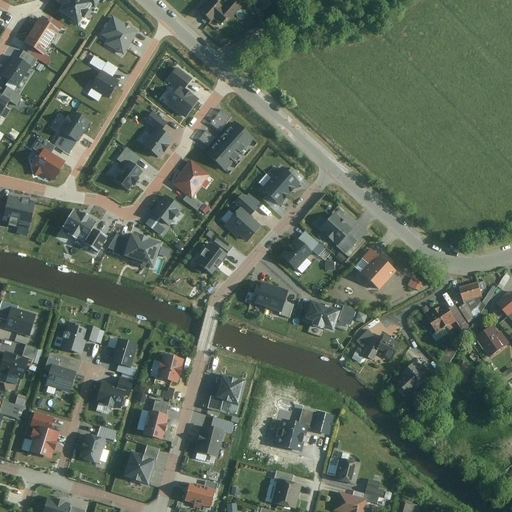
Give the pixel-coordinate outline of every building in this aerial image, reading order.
[(93,0),(67,0),(62,10),(81,21),(93,0)] [(240,8),(230,0),(229,0),(223,8),(213,0),(209,0),(198,13),(210,23),(214,19),(222,25),(228,17),(230,19),(240,8)] [(280,1),(279,0),(251,0),(263,15),(280,1)] [(36,25),(54,37),(62,25),(44,13),(36,25)] [(145,29),(120,14),(108,35),(113,38),(110,44),(130,56),(145,29)] [(28,37),(46,49),(54,37),(36,25),(28,37)] [(3,73),(22,84),(37,59),(18,48),(3,73)] [(100,63),(89,82),(114,97),(125,78),(100,63)] [(168,79),(177,85),(185,90),(193,78),(177,66),(168,79)] [(177,85),(167,101),(187,114),(197,98),(185,90),(177,85)] [(15,99),(0,88),(0,110),(5,114),(15,99)] [(92,117),(75,107),(61,131),(62,132),(77,140),(78,141),(92,117)] [(206,153),(224,169),(252,139),(234,122),(206,153)] [(156,125),(143,141),(160,155),(173,139),(156,125)] [(77,140),(62,132),(54,145),(69,154),(77,140)] [(40,154),(43,149),(50,154),(55,146),(39,137),(32,149),(40,154)] [(50,154),(43,149),(40,154),(32,167),(54,179),(64,161),(50,154)] [(212,173),(192,157),(173,180),(193,196),(212,173)] [(122,158),(111,177),(136,192),(147,173),(122,158)] [(282,168),(272,179),(290,195),(300,183),(282,168)] [(280,206),(290,195),(272,179),(262,191),(280,206)] [(165,191),(153,210),(178,225),(190,206),(165,191)] [(41,202),(14,197),(10,218),(38,222),(41,202)] [(75,205),(64,223),(88,238),(100,219),(75,205)] [(243,211),(228,227),(251,247),(265,231),(243,211)] [(347,238),(329,221),(320,231),(346,255),(358,242),(350,234),(347,238)] [(170,240),(136,232),(130,258),(164,266),(170,240)] [(320,245),(306,232),(299,240),(313,252),(320,245)] [(198,261),(216,274),(233,251),(216,238),(198,261)] [(299,240),(298,239),(281,257),(297,272),(314,253),(313,252),(299,240)] [(397,271),(380,257),(364,276),(380,290),(397,271)] [(421,281),(413,278),(409,287),(416,290),(421,281)] [(289,291),(259,282),(252,304),(282,313),(285,303),(289,291)] [(478,284),(459,289),(463,304),(482,298),(478,284)] [(511,315),(511,295),(510,293),(496,304),(509,318),(511,315)] [(6,329),(30,335),(36,315),(18,310),(19,305),(2,300),(0,305),(0,318),(9,321),(6,329)] [(462,308),(469,323),(478,319),(473,310),(479,306),(476,300),(462,308)] [(341,312),(312,302),(305,322),(334,332),(341,312)] [(294,306),(285,303),(282,313),(281,317),(290,320),(294,306)] [(457,324),(445,305),(427,317),(438,336),(457,324)] [(357,311),(344,307),(339,322),(352,326),(357,311)] [(56,348),(82,356),(87,339),(102,344),(105,332),(88,327),(64,320),(56,348)] [(494,327),(476,340),(490,359),(509,345),(501,333),(499,334),(494,327)] [(392,360),(399,343),(384,336),(376,352),(392,360)] [(138,345),(115,339),(110,363),(118,365),(116,374),(136,378),(139,368),(133,367),(138,345)] [(21,358),(5,354),(0,369),(0,372),(23,379),(28,361),(37,364),(42,348),(25,343),(21,358)] [(156,381),(178,386),(184,360),(161,355),(156,381)] [(60,362),(47,359),(40,386),(48,388),(47,392),(56,394),(57,389),(70,393),(76,372),(59,368),(60,362)] [(462,360),(453,378),(467,385),(476,366),(462,360)] [(426,375),(413,362),(394,383),(407,395),(426,375)] [(205,413),(220,417),(224,404),(238,408),(244,382),(221,376),(216,395),(210,394),(205,413)] [(118,388),(102,384),(97,403),(123,410),(126,396),(129,397),(133,382),(120,379),(118,388)] [(160,390),(158,396),(174,400),(177,390),(171,388),(169,393),(160,390)] [(0,431),(3,420),(20,425),(25,407),(2,401),(0,410),(0,431)] [(57,417),(35,410),(30,427),(35,429),(32,439),(36,441),(32,454),(52,460),(60,433),(53,431),(57,417)] [(168,414),(149,410),(144,435),(163,439),(168,414)] [(316,414),(302,410),(298,426),(307,428),(312,430),(316,414)] [(333,418),(316,414),(312,430),(311,433),(328,438),(333,418)] [(298,426),(281,422),(275,448),(301,455),(307,428),(298,426)] [(224,430),(202,425),(195,454),(218,459),(224,430)] [(108,440),(87,434),(79,460),(101,466),(108,440)] [(159,450),(147,446),(144,456),(131,453),(123,479),(148,487),(159,450)] [(361,465),(339,460),(333,480),(355,486),(361,465)] [(365,499),(386,504),(389,491),(380,488),(382,482),(371,479),(365,499)] [(204,487),(189,482),(183,502),(193,506),(192,509),(200,511),(201,507),(211,510),(219,484),(206,480),(204,487)] [(302,487),(279,482),(273,506),(296,511),(302,487)] [(364,511),(367,502),(338,494),(332,511),(364,511)] [(71,501),(48,495),(43,511),(85,511),(87,510),(70,505),(71,501)]
